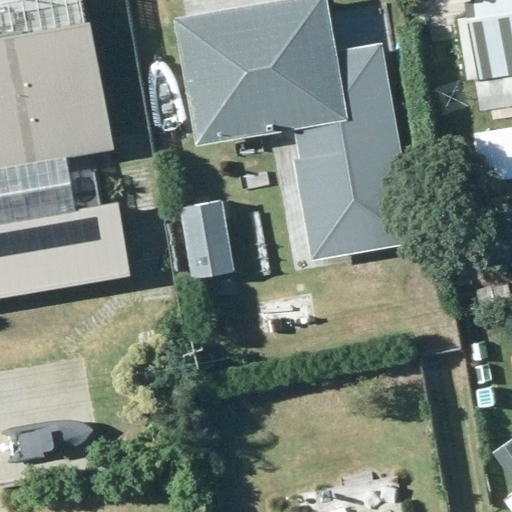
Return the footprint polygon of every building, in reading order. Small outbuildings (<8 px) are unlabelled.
[(310,265),(424,243),(386,46),(347,54),(336,0),(301,0),(184,22),(207,143),(284,128),(310,265)] [(511,0),(475,0),(478,19),(466,21),(474,84),(483,83),(487,113),(511,109),(511,0)] [(0,168),(116,148),(93,24),(0,40),(0,168)] [(511,121),(476,127),(484,182),(511,177),(511,121)] [(0,294),(132,268),(118,200),(0,223),(0,294)] [(187,211),(197,260),(235,252),(225,203),(187,211)] [(511,208),(482,213),(491,269),(510,267),(508,248),(511,246),(511,208)] [(247,306),(252,336),(317,326),(313,297),(247,306)] [(404,511),(396,486),(375,489),(378,507),(352,511),(404,511)] [(310,510),(340,504),(337,488),(307,495),(310,510)]
